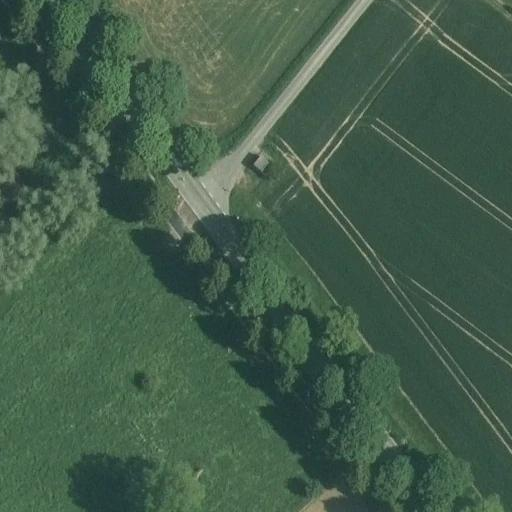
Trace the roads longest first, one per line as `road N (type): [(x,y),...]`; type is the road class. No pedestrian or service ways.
road 1 (tertiary): [(201,204),(432,511)]
road 2 (unclassified): [(201,204),(363,0)]
road 3 (tertiary): [(42,0),(201,204)]
